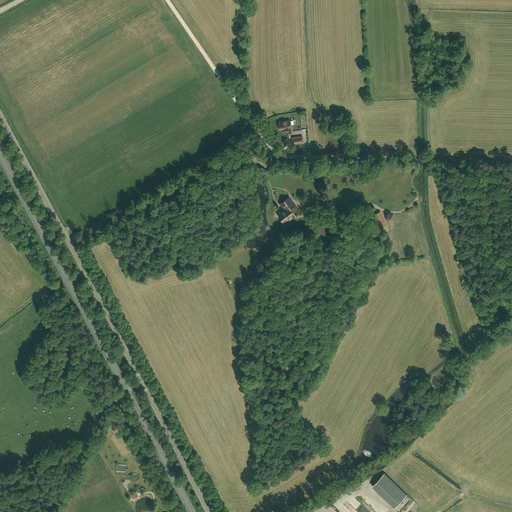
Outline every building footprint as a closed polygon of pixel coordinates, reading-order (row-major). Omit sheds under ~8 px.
[(291,125),(290,121),(278,122),(279,129),(284,129),(285,134),(292,133),(291,125)] [(290,218),(299,212),(289,197),(280,204),(284,209),(282,211),(281,210),(277,213),(279,216),(283,221),(285,223),(289,219),(290,221),(291,220),(290,218)] [(374,214),(379,228),(386,226),(380,212),(374,214)] [(322,240),(331,235),(324,224),(315,229),(322,240)] [(407,495),(384,473),(372,486),(395,507),(407,495)] [(193,511),(194,511),(196,511),(189,499),(187,501),(193,511)]
